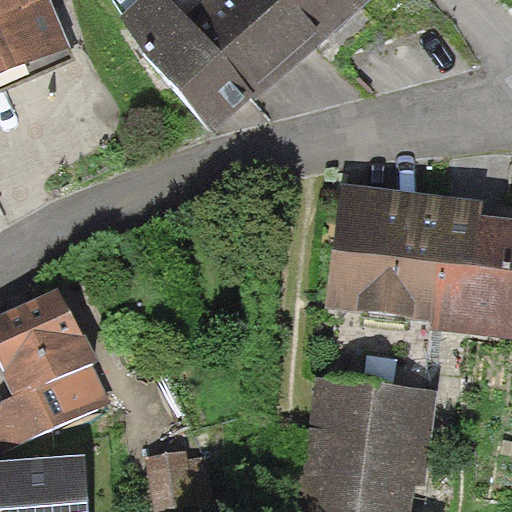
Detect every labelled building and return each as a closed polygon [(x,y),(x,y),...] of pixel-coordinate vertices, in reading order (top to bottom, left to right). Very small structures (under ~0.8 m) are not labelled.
[(49,0),(0,0),(0,81),(71,52),(49,0)] [(169,2),(167,0),(141,0),(118,20),(216,131),(253,99),(257,103),(374,0),(227,0),(194,30),(169,2)] [(343,186),(326,309),(431,323),(447,200),(343,186)] [(484,203),(447,200),(431,323),(431,332),(511,342),(511,222),(482,219),(484,203)] [(95,363),(71,315),(0,350),(0,363),(5,374),(2,376),(13,398),(0,404),(0,455),(108,401),(90,366),(95,363)] [(411,511),(415,487),(424,488),(437,396),(318,379),(298,511),(411,511)] [(195,450),(145,460),(155,511),(159,511),(206,502),(195,450)] [(89,511),(86,460),(0,465),(0,511),(89,511)]
